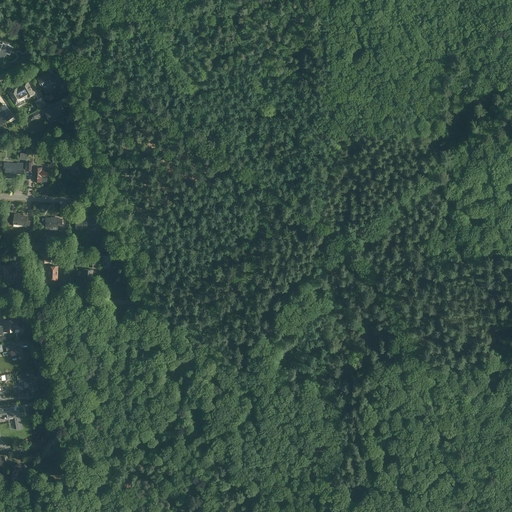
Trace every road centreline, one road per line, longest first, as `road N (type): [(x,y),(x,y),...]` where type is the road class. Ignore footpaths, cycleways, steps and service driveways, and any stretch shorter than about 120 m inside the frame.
road 1 (track): [(466,488),(429,364),(399,310),(342,239),(308,208),(63,48),(98,28),(197,0)]
road 2 (track): [(511,89),(468,138),(342,239),(267,329),(245,378),(242,416),(256,511)]
road 3 (track): [(341,511),(310,445),(197,329),(154,306)]
road 4 (residential): [(40,302),(154,306),(117,198)]
road 5 (track): [(215,511),(154,306)]
road 6 (residential): [(117,198),(63,48)]
road 7 (residential): [(62,433),(40,302)]
